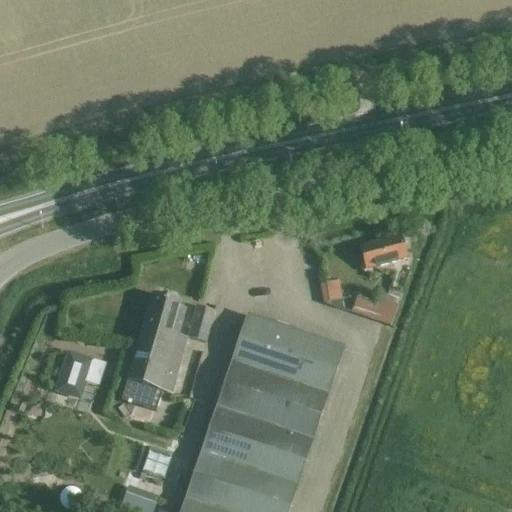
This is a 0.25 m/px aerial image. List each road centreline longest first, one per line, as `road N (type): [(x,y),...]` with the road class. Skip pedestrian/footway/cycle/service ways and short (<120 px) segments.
road 1 (residential): [(373,162),(106,224),(0,267)]
road 2 (secondary): [(0,221),(110,186),(365,126)]
road 3 (secondary): [(365,126),(511,95)]
road 4 (residential): [(511,133),(373,162)]
